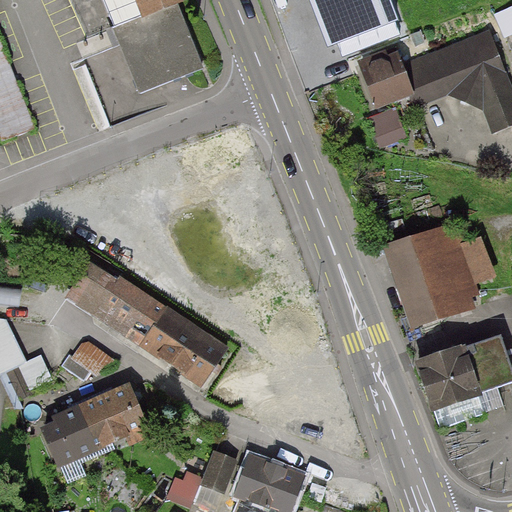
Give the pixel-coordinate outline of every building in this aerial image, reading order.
[(102,0),(103,0),(115,28),(107,31),(114,49),(121,46),(141,94),(204,70),(179,4),(185,2),(184,0),(102,0)] [(391,0),(311,0),(329,47),(398,19),(391,0)] [(506,30),(511,27),(511,0),(497,6),(506,30)] [(511,98),(487,35),(400,69),(411,96),(415,107),(448,95),(482,109),(491,134),(511,125),(511,98)] [(13,73),(0,39),(0,135),(2,142),(35,129),(13,73)] [(393,54),(353,71),(370,113),(411,96),(400,69),(393,54)] [(392,110),(365,120),(378,151),(404,141),(392,110)] [(291,248),(256,136),(242,140),(236,120),(167,142),(209,275),(223,270),(228,285),(250,278),(245,262),(291,248)] [(450,225),(377,249),(405,335),(476,312),(471,299),(478,297),(475,287),(489,282),(475,240),(466,243),(461,229),(452,232),(450,225)] [(89,262),(68,295),(200,380),(222,347),(89,262)] [(0,304),(25,306),(26,283),(0,281),(0,304)] [(0,363),(14,398),(58,380),(46,352),(29,359),(8,308),(0,311),(0,363)] [(463,345),(415,361),(432,414),(483,397),(481,392),(511,381),(511,367),(502,337),(465,350),(463,345)] [(278,358),(250,368),(260,396),(288,386),(278,358)] [(126,382),(44,418),(66,468),(148,432),(126,382)] [(236,460),(216,452),(204,482),(224,490),(236,460)] [(289,511),(303,477),(253,458),(235,503),(257,511),(289,511)]
